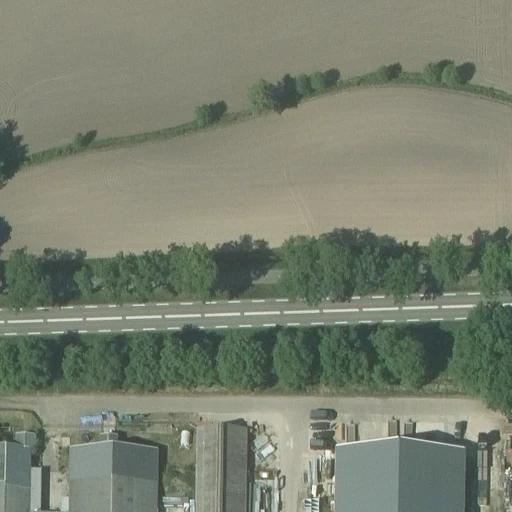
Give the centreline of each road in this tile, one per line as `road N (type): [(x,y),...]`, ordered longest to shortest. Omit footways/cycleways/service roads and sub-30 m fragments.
road 1 (secondary): [(511,306),(0,322)]
road 2 (unknown): [(0,396),(298,400)]
road 3 (unknown): [(298,400),(511,403)]
